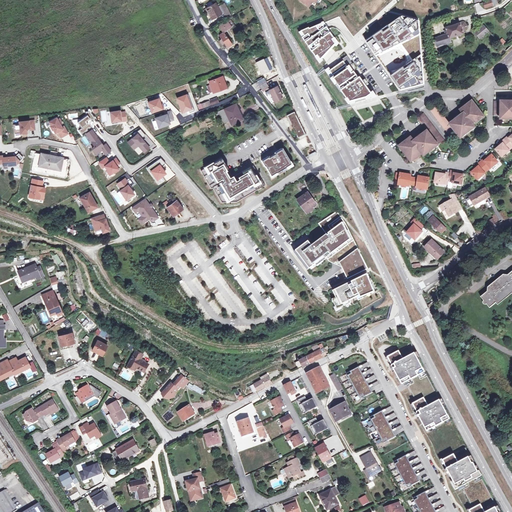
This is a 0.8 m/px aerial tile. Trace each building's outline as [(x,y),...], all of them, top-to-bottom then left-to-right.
[(492,0),(484,3),(486,8),(494,5),(492,0)] [(224,2),(221,4),(225,12),(228,16),(231,14),(224,2)] [(215,3),(206,8),(212,19),(225,12),(221,4),(217,6),(215,3)] [(383,30),(367,42),(377,56),(402,44),(414,61),(392,76),(400,89),(410,82),(414,87),(425,84),(419,21),(409,18),(404,21),(401,17),(389,26),(390,29),(385,32),(383,30)] [(231,27),(227,21),(219,27),(223,33),(219,36),(221,39),(219,40),(226,49),(232,45),(223,33),(224,32),(231,27)] [(464,22),(447,28),(447,29),(445,30),(446,35),(435,38),(438,47),(451,42),(450,39),(464,34),(464,32),(467,26),(464,22)] [(310,28),(302,31),(305,36),(303,37),(309,46),(311,45),(314,50),(313,52),(317,57),(319,56),(321,60),(328,54),(326,52),(330,49),(331,50),(337,44),(334,39),(335,38),(328,27),(326,28),(325,27),(322,23),(310,28)] [(489,31),(484,26),(476,33),(480,38),(489,31)] [(382,63),(392,57),(388,51),(379,58),(382,63)] [(332,66),(327,70),(350,104),(377,97),(368,85),(367,86),(364,81),(365,80),(347,56),(336,63),(337,64),(333,68),(332,66)] [(266,58),(263,60),(268,71),(272,69),(266,58)] [(268,71),(263,60),(256,63),(262,74),(268,71)] [(222,77),(209,82),(213,92),(226,87),(222,77)] [(264,78),(257,81),(259,86),(261,89),(268,86),(266,82),(264,78)] [(282,98),(277,86),(269,90),(275,102),(282,98)] [(511,101),(494,101),(494,116),(501,116),(504,116),(504,119),(511,118),(511,101)] [(436,104),(430,109),(450,136),(456,131),(459,135),(462,134),(463,136),(473,129),(471,127),(483,118),(471,102),(460,110),(461,112),(462,113),(463,113),(462,114),(461,115),(461,117),(459,118),(457,118),(455,119),(450,123),(436,104)] [(234,104),(216,112),(216,114),(218,114),(219,113),(224,122),(229,120),(230,124),(241,119),(234,104)] [(256,104),(248,107),(250,112),(258,109),(256,104)] [(79,130),(81,134),(85,131),(85,132),(88,130),(87,129),(89,128),(93,126),(90,122),(92,121),(92,120),(95,118),(90,110),(85,111),(88,115),(85,116),(85,115),(81,118),(81,117),(76,121),(79,125),(81,128),(79,130)] [(120,110),(111,112),(112,123),(118,122),(118,121),(122,120),(122,121),(127,120),(125,112),(121,112),(120,110)] [(165,115),(155,118),(159,128),(170,124),(169,121),(174,120),(171,111),(164,113),(165,115)] [(295,112),(287,115),(297,138),(305,134),(295,112)] [(444,141),(423,113),(418,118),(427,131),(422,135),(420,137),(420,139),(418,140),(417,140),(414,142),(414,141),(415,140),(414,139),(412,137),(401,145),(413,160),(425,151),(427,154),(436,147),(434,144),(436,143),(438,145),(444,141)] [(55,117),(48,122),(50,125),(49,126),(52,129),(54,133),(57,131),(60,129),(63,135),(67,133),(63,126),(61,127),(59,124),(61,123),(59,118),(56,119),(55,117)] [(184,129),(186,134),(212,125),(210,118),(197,122),(198,124),(184,129)] [(33,120),(18,121),(18,123),(19,132),(19,133),(26,133),(26,129),(27,128),(29,128),(29,130),(34,129),(33,120)] [(92,129),(86,134),(94,146),(92,148),(96,154),(102,150),(106,155),(111,151),(106,143),(103,145),(92,129)] [(135,136),(128,142),(134,149),(138,145),(144,152),(149,147),(141,138),(146,135),(140,129),(133,134),(135,136)] [(422,135),(421,133),(414,139),(415,140),(414,141),(414,142),(417,140),(418,140),(420,139),(420,137),(422,135)] [(509,149),(511,147),(506,141),(500,146),(496,150),(502,157),(510,151),(509,149)] [(285,166),(290,163),(282,148),(274,152),(275,153),(269,157),(268,156),(261,160),(264,166),(265,166),(270,175),(276,172),(286,167),(285,166)] [(35,151),(31,150),(30,157),(34,158),(31,171),(65,178),(68,160),(63,159),(63,160),(58,159),(58,157),(41,154),(35,153),(35,151)] [(1,155),(0,155),(0,162),(2,162),(2,169),(3,169),(3,166),(7,165),(15,164),(22,157),(18,153),(14,156),(2,157),(1,155)] [(488,158),(482,164),(487,170),(490,167),(491,168),(498,162),(492,155),(488,158)] [(106,158),(99,162),(103,168),(105,166),(107,170),(106,170),(109,175),(114,171),(115,173),(119,170),(116,166),(119,163),(116,158),(109,162),(106,158)] [(201,170),(203,175),(209,171),(210,172),(225,164),(221,158),(201,170)] [(236,202),(257,189),(246,170),(233,177),(225,164),(210,172),(209,171),(203,175),(211,188),(213,187),(222,202),(236,202)] [(484,172),(487,170),(482,164),(475,169),(472,172),(478,180),(485,173),(484,172)] [(253,165),(246,170),(257,189),(265,185),(253,165)] [(407,174),(396,173),(395,181),(399,181),(398,185),(406,186),(406,185),(409,185),(413,186),(415,178),(411,177),(408,176),(408,175),(407,174)] [(441,174),(436,173),(435,183),(444,184),(445,183),(448,183),(449,181),(450,175),(441,174)] [(458,174),(450,173),(450,174),(450,175),(449,181),(452,181),(452,183),(462,184),(463,175),(458,174)] [(418,178),(415,178),(413,186),(417,186),(421,187),(420,189),(428,190),(429,178),(423,177),(422,178),(422,179),(418,178)] [(125,178),(117,184),(121,189),(120,191),(128,202),(132,199),(130,197),(134,194),(130,188),(128,185),(129,184),(125,178)] [(42,181),(32,179),(28,196),(39,198),(40,195),(43,196),(45,188),(42,187),(41,186),(42,181)] [(491,196),(485,186),(483,187),(484,189),(471,197),(471,198),(475,204),(476,205),(491,196)] [(97,207),(89,192),(80,197),(88,212),(97,207)] [(308,193),(298,201),(306,212),(316,204),(308,193)] [(455,193),(450,195),(452,199),(441,205),(443,210),(446,209),(448,212),(450,210),(453,214),(459,211),(458,210),(456,206),(460,203),(455,193)] [(140,202),(132,208),(135,213),(138,211),(142,216),(143,217),(142,218),(145,221),(149,218),(151,221),(153,219),(154,220),(158,217),(151,207),(152,206),(151,204),(149,205),(145,199),(141,202),(140,202)] [(176,201),(167,208),(173,216),(183,209),(176,201)] [(317,206),(316,204),(306,212),(307,214),(317,206)] [(505,210),(500,213),(505,220),(509,218),(505,210)] [(430,211),(424,217),(426,220),(433,214),(430,211)] [(339,263),(358,248),(345,223),(337,212),(319,224),(327,234),(312,245),(309,240),(296,250),(310,268),(326,257),(330,262),(333,259),(337,264),(339,263)] [(100,215),(92,217),(94,222),(92,223),(95,230),(101,228),(103,232),(109,230),(108,225),(106,226),(106,224),(107,223),(105,218),(102,219),(100,215)] [(447,229),(434,217),(430,221),(437,228),(436,229),(439,232),(440,231),(442,233),(447,229)] [(489,224),(485,226),(487,229),(491,226),(499,222),(497,217),(488,222),(489,224)] [(445,252),(432,240),(425,247),(438,260),(445,252)] [(358,248),(339,263),(342,267),(347,277),(350,284),(348,285),(347,284),(336,289),(339,295),(332,299),(337,309),(345,305),(343,303),(357,297),(358,300),(378,290),(368,269),(358,248)] [(63,261),(57,254),(54,255),(59,264),(60,264),(62,270),(65,269),(63,261)] [(35,263),(18,271),(20,275),(21,274),(25,281),(35,277),(36,279),(40,277),(44,276),(39,266),(36,267),(35,263)] [(488,290),(481,296),(482,298),(483,297),(485,299),(484,300),(483,301),(483,302),(483,303),(484,303),(485,304),(486,304),(487,304),(488,303),(489,304),(488,305),(490,307),(497,302),(498,303),(500,302),(501,299),(504,299),(505,295),(508,295),(509,292),(511,292),(511,270),(508,274),(509,276),(505,279),(503,277),(500,277),(499,280),(496,280),(495,284),(492,283),(492,287),(488,290)] [(50,278),(53,289),(59,288),(56,276),(50,278)] [(67,294),(64,278),(59,278),(59,279),(60,283),(59,284),(61,295),(67,294)] [(52,290),(42,295),(51,314),(55,312),(56,314),(61,311),(52,290)] [(84,309),(82,307),(72,315),(78,321),(80,319),(82,321),(79,324),(89,334),(98,325),(94,321),(95,319),(90,315),(89,317),(85,313),(86,311),(84,309)] [(6,313),(1,316),(5,322),(9,319),(6,313)] [(66,319),(64,317),(54,323),(55,325),(64,320),(66,319)] [(120,338),(100,325),(95,334),(99,336),(100,334),(108,339),(110,336),(119,341),(120,338)] [(72,332),(58,336),(61,346),(63,345),(63,349),(70,347),(69,344),(74,342),(72,332)] [(107,346),(97,341),(92,350),(102,355),(107,346)] [(390,355),(389,356),(395,368),(403,384),(404,383),(406,382),(417,401),(415,403),(415,402),(413,403),(420,416),(428,430),(429,430),(451,418),(416,352),(415,353),(412,346),(408,346),(390,356),(390,355)] [(320,349),(299,360),(303,366),(303,367),(324,356),(323,354),(326,352),(324,348),(320,349)] [(143,355),(137,351),(128,366),(134,369),(135,367),(145,372),(149,365),(141,360),(143,355)] [(14,358),(8,361),(13,370),(14,372),(19,369),(20,371),(30,365),(25,356),(16,361),(14,358)] [(8,361),(7,360),(0,363),(2,367),(0,367),(0,379),(8,375),(7,373),(13,370),(8,361)] [(348,372),(351,379),(363,373),(360,367),(360,366),(348,372)] [(319,367),(307,373),(313,385),(325,379),(319,367)] [(351,379),(354,385),(367,379),(364,374),(363,373),(351,379)] [(335,374),(331,376),(338,390),(343,388),(335,374)] [(183,388),(188,382),(182,375),(173,385),(171,383),(162,394),(168,399),(171,396),(171,393),(173,391),(175,393),(181,386),(183,388)] [(263,380),(255,384),(258,391),(273,384),(269,378),(264,381),(263,380)] [(329,386),(325,379),(313,385),(317,392),(329,386)] [(354,385),(358,392),(370,385),(367,381),(367,379),(354,385)] [(205,391),(191,382),(189,384),(188,386),(200,394),(202,392),(204,393),(205,391)] [(291,382),(284,385),(288,393),(291,392),(292,394),(297,392),(291,382)] [(88,385),(79,390),(80,391),(76,393),(78,396),(75,398),(79,405),(82,403),(82,402),(85,400),(84,398),(92,394),(97,397),(98,395),(99,395),(101,392),(98,390),(98,389),(90,385),(89,387),(88,385)] [(358,392),(361,398),(373,392),(371,387),(370,385),(358,392)] [(305,396),(298,400),(305,413),(318,407),(315,401),(309,404),(308,400),(305,396)] [(285,405),(280,397),(271,401),(276,409),(273,411),(275,415),(282,411),(280,407),(285,405)] [(53,400),(37,409),(41,416),(44,414),(45,416),(50,413),(57,409),(53,400)] [(121,409),(117,401),(108,407),(112,414),(110,415),(109,414),(106,416),(112,426),(124,419),(119,410),(121,409)] [(346,402),(331,410),(337,420),(351,412),(346,402)] [(189,406),(179,412),(183,420),(194,413),(189,406)] [(41,416),(37,409),(33,411),(31,409),(26,412),(25,414),(23,415),(26,421),(33,422),(38,419),(37,418),(41,416)] [(371,416),(374,423),(386,417),(384,412),(383,410),(371,416)] [(290,415),(281,419),(285,427),(282,428),(284,432),(292,429),(290,425),(294,423),(290,415)] [(319,422),(316,417),(309,421),(316,435),(329,428),(326,422),(320,425),(319,422)] [(374,423),(377,429),(390,423),(387,418),(386,417),(374,423)] [(250,418),(238,422),(243,435),(254,431),(250,418)] [(262,423),(257,425),(260,436),(261,437),(266,435),(262,423)] [(377,429),(381,436),(393,429),(391,424),(390,423),(377,429)] [(86,424),(80,427),(83,434),(87,432),(90,437),(94,435),(99,432),(94,424),(89,426),(88,427),(86,424)] [(381,436),(384,442),(396,436),(394,431),(393,429),(381,436)] [(76,430),(57,441),(58,443),(62,451),(67,448),(66,447),(68,446),(80,439),(76,430)] [(215,432),(205,435),(209,446),(221,442),(219,433),(216,434),(215,432)] [(296,436),(293,432),(286,436),(288,440),(291,439),(295,447),(304,442),(300,434),(296,436)] [(134,440),(117,449),(123,459),(138,451),(135,445),(136,444),(134,440)] [(62,451),(58,443),(53,446),(55,450),(46,455),(51,462),(59,458),(60,458),(59,456),(63,453),(62,451)] [(324,443),(316,448),(323,462),(326,461),(332,458),(324,443)] [(499,511),(466,447),(443,459),(450,473),(457,487),(459,486),(461,485),(473,508),(471,509),(469,509),(470,511),(499,511)] [(123,459),(117,449),(113,452),(118,462),(123,459)] [(381,470),(371,452),(361,458),(367,468),(369,467),(373,474),(381,470)] [(394,461),(398,468),(410,461),(407,456),(406,455),(394,461)] [(289,461),(287,462),(289,466),(286,467),(291,478),(294,476),(295,480),(305,475),(304,471),(302,472),(299,466),(301,465),(297,457),(295,458),(289,461)] [(59,458),(51,462),(53,466),(61,461),(59,458)] [(398,468),(401,474),(413,468),(411,463),(410,461),(398,468)] [(99,463),(84,469),(85,472),(81,474),(84,480),(103,472),(99,463)] [(291,478),(286,467),(281,470),(280,471),(281,473),(283,474),(285,473),(289,479),(291,478)] [(401,474),(404,480),(417,474),(414,469),(413,468),(401,474)] [(327,469),(318,474),(323,483),(332,478),(327,469)] [(69,472),(60,477),(65,486),(74,481),(75,483),(79,481),(75,474),(71,476),(69,472)] [(204,481),(202,472),(193,474),(194,479),(186,481),(188,487),(189,486),(190,490),(189,491),(190,497),(202,494),(199,482),(204,481)] [(404,480),(408,487),(420,480),(418,476),(417,474),(404,480)] [(145,479),(131,482),(133,490),(138,490),(140,498),(149,497),(145,479)] [(227,479),(209,485),(210,488),(228,482),(227,479)] [(231,484),(221,488),(226,501),(236,497),(231,484)] [(336,486),(320,495),(328,509),(339,503),(337,499),(335,496),(339,493),(336,486)] [(0,511),(13,511),(17,510),(7,492),(8,491),(7,489),(0,492),(0,511)] [(99,489),(90,494),(92,499),(93,499),(97,506),(109,500),(105,492),(101,494),(99,489)] [(27,503),(33,501),(29,490),(26,492),(27,494),(24,495),(27,503)] [(413,498),(417,504),(429,498),(427,493),(426,491),(413,498)] [(366,495),(359,499),(363,505),(369,502),(366,495)] [(417,504),(420,510),(432,504),(430,499),(429,498),(417,504)] [(284,503),(285,507),(297,502),(295,499),(284,503)] [(171,500),(165,502),(167,511),(168,511),(173,510),(171,500)] [(300,511),(297,502),(285,507),(287,511),(300,511)] [(399,502),(385,507),(386,511),(404,511),(403,507),(401,507),(399,502)] [(43,511),(37,503),(22,511),(43,511)]
